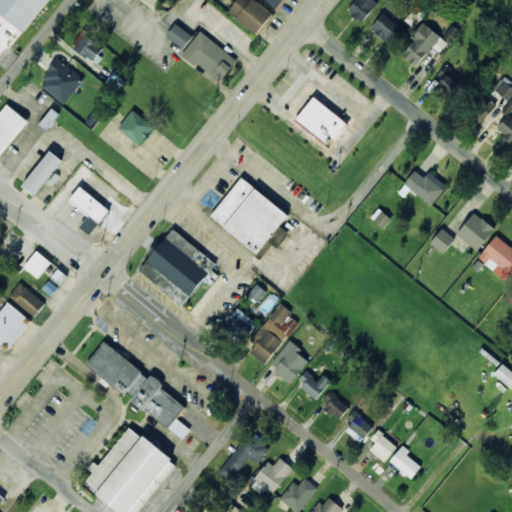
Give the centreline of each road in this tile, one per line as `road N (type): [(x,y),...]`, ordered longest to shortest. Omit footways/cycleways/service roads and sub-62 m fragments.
road 1 (residential): [(401,511),(0,190)]
road 2 (secondary): [(0,398),(322,0)]
road 3 (residential): [(511,191),(305,22)]
road 4 (residential): [(162,511),(258,394)]
road 5 (residential): [(405,511),(484,403)]
road 6 (residential): [(94,511),(0,433)]
